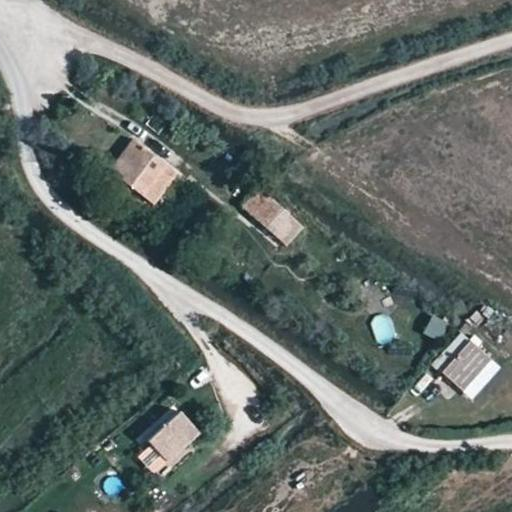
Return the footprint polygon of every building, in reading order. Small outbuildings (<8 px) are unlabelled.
[(109,169),(142,197),(164,167),(132,141),(109,169)] [(164,167),(142,197),(154,206),(175,176),(164,167)] [(260,223),(272,234),(288,216),(278,205),(260,223)] [(368,320),(378,345),(397,337),(387,313),(368,320)] [(439,342),(447,324),(430,316),(422,334),(439,342)] [(441,372),(461,391),(490,360),(462,332),(445,350),(454,359),(441,372)] [(147,440),(164,462),(195,434),(179,414),(147,440)]
